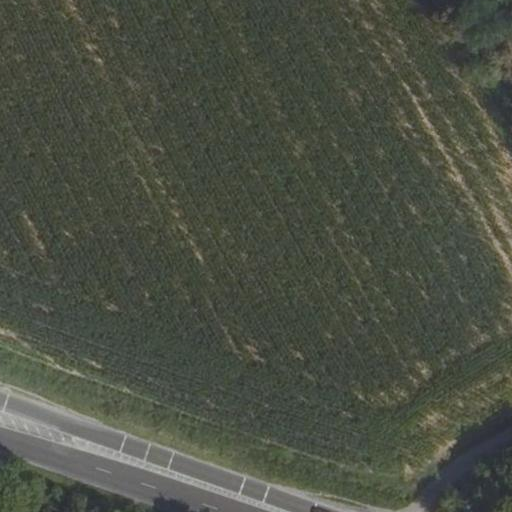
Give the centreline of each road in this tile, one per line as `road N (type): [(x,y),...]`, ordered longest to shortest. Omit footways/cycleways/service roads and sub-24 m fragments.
road 1 (primary): [(314,511),(0,402)]
road 2 (primary): [(0,436),(239,511)]
